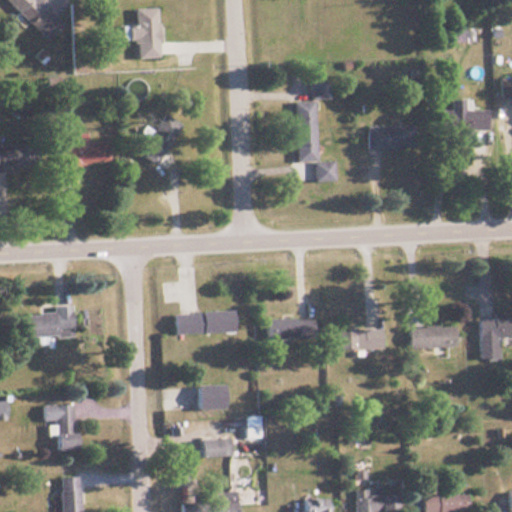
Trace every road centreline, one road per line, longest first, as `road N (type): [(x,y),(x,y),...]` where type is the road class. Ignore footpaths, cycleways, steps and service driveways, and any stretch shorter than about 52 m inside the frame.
road 1 (tertiary): [(0,248),(511,223)]
road 2 (residential): [(134,242),(147,511)]
road 3 (residential): [(236,0),(245,237)]
